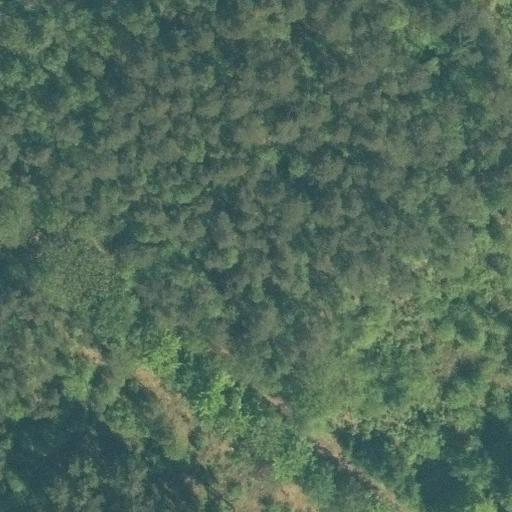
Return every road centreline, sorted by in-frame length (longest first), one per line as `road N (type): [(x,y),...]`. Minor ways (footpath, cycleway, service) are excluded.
road 1 (track): [(401,511),(0,174)]
road 2 (track): [(511,195),(257,387)]
